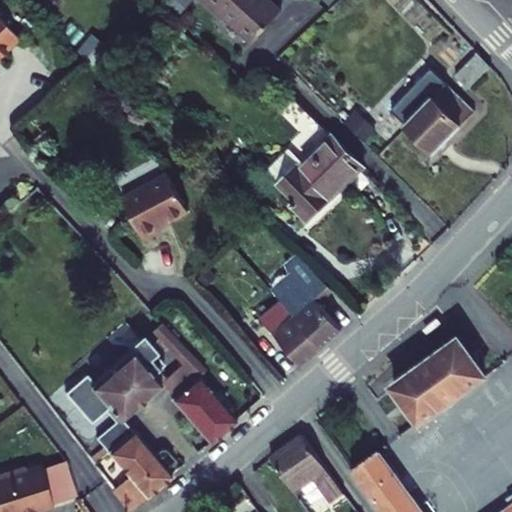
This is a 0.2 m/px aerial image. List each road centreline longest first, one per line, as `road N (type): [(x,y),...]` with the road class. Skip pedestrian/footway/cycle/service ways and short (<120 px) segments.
road 1 (residential): [(13,147),(146,285),(186,291),(294,407)]
road 2 (residential): [(511,202),(294,407)]
road 3 (track): [(115,511),(0,357)]
road 4 (residential): [(294,407),(174,511)]
road 5 (residential): [(294,407),(370,511)]
